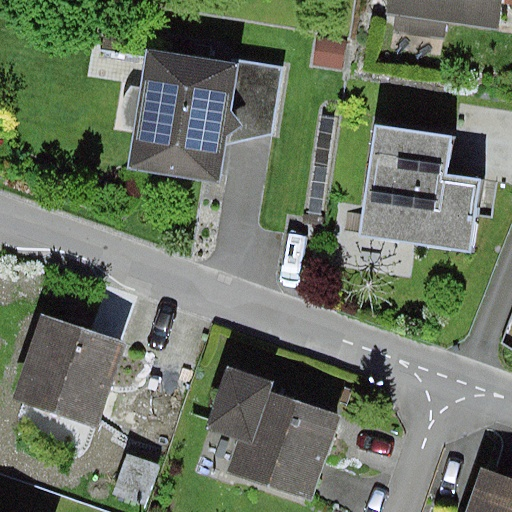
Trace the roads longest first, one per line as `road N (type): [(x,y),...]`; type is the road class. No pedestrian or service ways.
road 1 (residential): [(444,378),(0,224)]
road 2 (residential): [(444,378),(398,511)]
